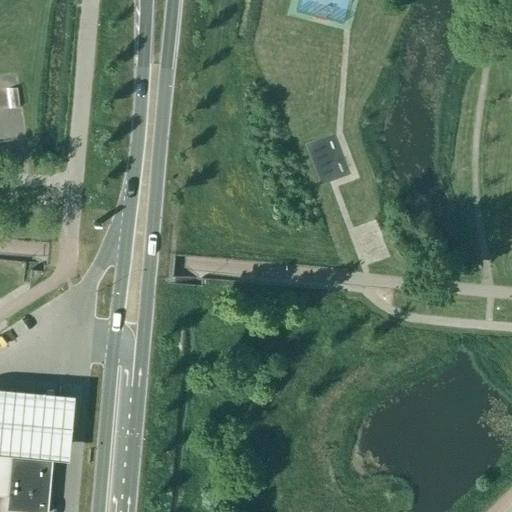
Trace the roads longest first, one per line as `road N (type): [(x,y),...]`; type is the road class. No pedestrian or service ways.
road 1 (primary): [(125,511),(173,0)]
road 2 (primary): [(145,0),(99,511)]
